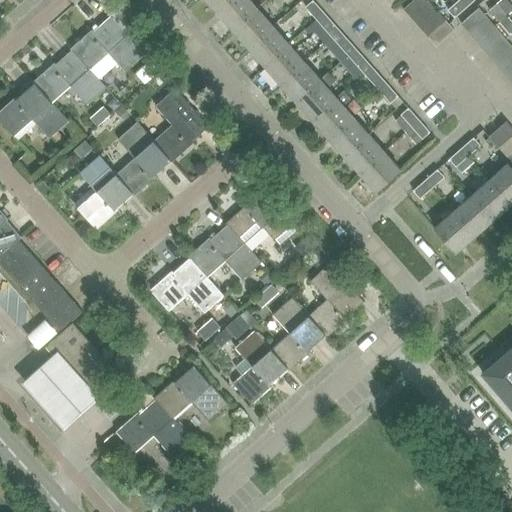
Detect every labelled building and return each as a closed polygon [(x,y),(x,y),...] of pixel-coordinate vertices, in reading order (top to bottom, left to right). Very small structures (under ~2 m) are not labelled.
[(208,0),(217,10),(229,0),(208,0)] [(229,0),(217,10),(233,28),(258,7),(251,0),(229,0)] [(313,0),(306,6),(317,19),(324,12),(313,0)] [(405,9),(413,18),(431,2),(428,0),(414,0),(413,2),(405,9)] [(459,0),(448,10),(455,18),(468,6),(462,0),(459,0)] [(413,18),(421,27),(439,12),(431,2),(413,18)] [(490,10),(500,22),(508,15),(497,3),(490,10)] [(233,28),(249,46),(273,25),(258,7),(233,28)] [(462,23),(470,33),(488,17),(479,7),(462,23)] [(335,24),(324,12),(317,19),(327,31),(335,24)] [(421,27),(429,36),(447,20),(439,12),(421,27)] [(71,49),(72,50),(73,50),(90,69),(108,53),(125,71),(145,52),(112,15),(94,30),(93,29),(71,49)] [(511,20),(508,15),(500,22),(510,34),(511,32),(511,20)] [(470,33),(478,41),(496,26),(488,17),(470,33)] [(447,20),(429,36),(437,45),(455,29),(447,20)] [(249,46),(265,64),(289,43),(273,25),(249,46)] [(478,41),(485,51),(504,35),(496,26),(478,41)] [(485,51),(493,60),(511,44),(504,35),(485,51)] [(348,55),(356,48),(346,36),(338,43),(348,55)] [(265,64),(281,82),(305,61),(289,43),(265,64)] [(493,60),(501,69),(511,59),(511,45),(511,44),(493,60)] [(367,60),(356,48),(348,55),(359,67),(367,60)] [(34,82),(35,84),(36,83),(53,102),(71,86),(87,105),(107,87),(90,69),(73,50),(72,50),(57,64),(55,63),(34,82)] [(511,59),(501,69),(509,78),(511,74),(511,59)] [(149,60),(135,73),(145,84),(159,71),(149,60)] [(281,82),(297,100),(321,79),(305,61),(281,82)] [(169,69),(161,75),(169,84),(176,78),(169,69)] [(370,78),(380,90),(388,83),(377,71),(370,78)] [(321,79),(297,100),(312,118),(337,96),(329,87),(336,81),(328,72),(321,79)] [(36,83),(35,84),(20,98),(18,96),(0,112),(0,119),(15,137),(33,120),(50,139),(52,137),(57,132),(70,121),(53,102),(36,83)] [(399,96),(388,83),(380,90),(391,102),(399,96)] [(172,124),(155,140),(172,159),(170,160),(172,162),(194,143),(192,141),(209,125),(176,87),(156,106),(172,124)] [(337,96),(312,118),(328,136),(353,114),(345,105),(351,99),(344,90),(337,96)] [(115,98),(108,105),(114,112),(121,105),(115,98)] [(121,105),(114,112),(124,123),(131,116),(121,105)] [(413,126),(420,120),(409,108),(402,114),(413,126)] [(328,136),(344,154),(368,132),(353,114),(328,136)] [(431,132),(420,120),(413,126),(423,138),(431,132)] [(489,135),(499,146),(511,134),(511,127),(506,120),(489,135)] [(135,158),(117,174),(134,193),(133,194),(135,196),(157,176),(155,174),(170,160),(172,159),(155,140),(138,122),(119,139),(135,158)] [(61,137),(57,132),(52,137),(55,142),(61,137)] [(344,154),(360,172),(384,150),(368,132),(344,154)] [(511,134),(499,146),(507,155),(511,150),(511,134)] [(475,138),(462,149),(469,156),(482,145),(475,138)] [(86,141),(75,151),(82,158),(93,149),(86,141)] [(469,156),(462,149),(450,160),(463,174),(475,163),(469,156)] [(384,150),(360,172),(376,190),(401,169),(384,150)] [(134,193),(117,174),(101,155),(81,173),(98,192),(89,200),(79,209),(97,230),(119,211),(117,209),(133,194),(134,193)] [(511,167),(508,163),(489,179),(511,204),(511,203),(511,167)] [(439,170),(427,180),(433,188),(445,177),(439,170)] [(489,179),(471,195),(493,220),(511,204),(489,179)] [(433,188),(427,180),(414,191),(421,198),(433,188)] [(226,224),(227,226),(229,225),(246,244),(263,228),(280,247),(300,229),(266,191),(249,206),(248,204),(226,224)] [(471,195),(453,211),(475,236),(493,220),(471,195)] [(0,258),(20,241),(22,239),(7,222),(9,220),(0,210),(0,258)] [(475,236),(453,211),(435,227),(456,252),(475,236)] [(188,258),(190,260),(191,259),(208,278),(226,261),(243,280),(262,263),(246,244),(229,225),(227,226),(212,240),(210,238),(188,258)] [(312,231),(306,236),(303,240),(312,249),(315,246),(321,241),(312,231)] [(20,241),(0,258),(0,263),(61,332),(83,312),(20,241)] [(317,248),(313,251),(321,260),(324,257),(330,252),(322,243),(317,248)] [(191,259),(190,260),(174,273),(173,271),(151,291),(170,312),(188,295),(205,314),(225,296),(208,278),(191,259)] [(328,300),(310,315),(327,335),(326,336),(328,338),(350,318),(348,316),(364,302),(330,264),(311,281),(328,300)] [(269,270),(260,278),(269,288),(278,280),(269,270)] [(263,308),(271,300),(264,292),(256,300),(263,308)] [(290,333),(272,350),(291,370),(312,351),(311,350),(326,336),(327,335),(310,315),(293,297),(274,315),(290,333)] [(229,301),(223,307),(232,318),(238,312),(239,312),(229,301)] [(244,313),(242,315),(245,320),(253,328),(258,323),(247,310),(244,313)] [(242,315),(228,327),(239,340),(253,328),(245,320),(242,315)] [(211,318),(196,331),(204,340),(219,327),(211,318)] [(26,339),(38,352),(58,334),(47,320),(26,339)] [(73,329),(51,348),(55,353),(70,369),(87,388),(101,376),(109,368),(73,329)] [(291,370),(272,350),(256,331),(236,348),(253,367),(234,383),(253,405),(275,385),(273,383),(289,369),(290,371),(291,370)] [(511,348),(483,374),(511,408),(511,348)] [(63,430),(99,399),(89,387),(59,352),(23,384),(63,430)] [(155,399),(157,401),(157,400),(174,419),(192,403),(209,421),(228,404),(195,366),(178,381),(176,379),(155,399)] [(157,400),(157,401),(141,415),(139,413),(136,415),(133,418),(118,432),(117,433),(135,454),(155,436),(171,455),(191,437),(174,419),(157,400)]
